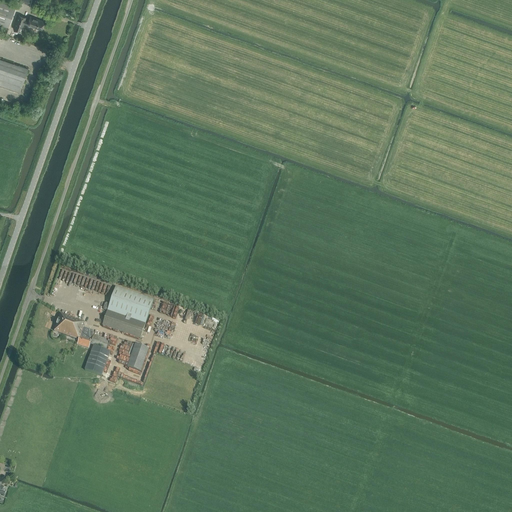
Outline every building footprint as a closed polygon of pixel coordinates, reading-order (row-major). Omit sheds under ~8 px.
[(0,1),(0,24),(9,27),(16,8),(0,1)] [(14,29),(22,33),(24,24),(42,31),(45,21),(30,16),(29,18),(27,17),(19,15),(14,29)] [(0,59),(0,85),(20,93),(28,69),(0,59)] [(102,326),(141,339),(154,300),(116,287),(102,326)] [(88,318),(89,313),(69,306),(67,312),(88,318)] [(84,323),(84,322),(64,315),(61,314),(55,331),(79,339),(78,342),(90,346),(91,344),(107,349),(110,340),(93,334),(92,340),(86,338),(87,336),(84,335),(81,334),(83,328),(84,323)] [(209,325),(204,345),(209,347),(210,342),(212,335),(216,336),(218,327),(215,326),(214,327),(209,325)] [(128,367),(141,372),(149,349),(136,344),(128,367)] [(85,370),(102,376),(110,352),(93,346),(85,370)] [(117,362),(113,373),(118,374),(122,363),(117,362)]
